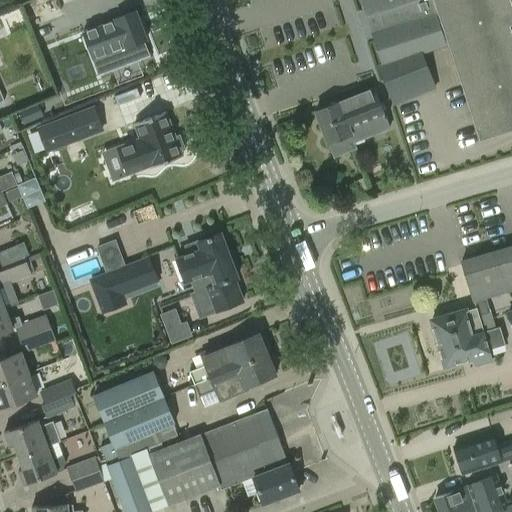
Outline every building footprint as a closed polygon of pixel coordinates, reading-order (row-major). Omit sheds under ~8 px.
[(381,65),(421,52),(449,43),(480,138),(511,127),(511,35),(508,24),(511,22),(511,0),(361,0),(366,14),(370,13),(376,32),(371,34),(381,65)] [(99,27),(84,33),(100,74),(148,56),(143,41),(146,40),(135,11),(114,19),(114,21),(99,27)] [(379,66),(381,71),(394,103),(435,88),(426,65),(421,52),(381,65),(379,66)] [(374,88),(315,111),(328,143),(351,134),(354,141),(390,127),(374,88)] [(141,144),(119,152),(127,175),(150,166),(150,167),(150,168),(182,156),(181,151),(185,149),(179,135),(175,137),(166,112),(134,124),(139,137),(141,144)] [(71,118),(36,131),(45,154),(79,141),(71,118)] [(0,191),(2,191),(17,184),(12,171),(0,176),(0,191)] [(357,191),(369,187),(366,178),(354,182),(357,191)] [(17,186),(6,190),(10,201),(21,196),(17,186)] [(217,234),(215,230),(204,235),(206,238),(184,247),(187,253),(174,258),(184,283),(190,281),(195,293),(192,294),(201,317),(243,300),(235,278),(238,277),(221,232),(217,234)] [(23,242),(0,251),(0,262),(2,266),(29,255),(23,242)] [(449,324),(490,312),(486,298),(511,290),(511,244),(460,259),(473,302),(474,301),(476,308),(469,310),(468,308),(431,319),(445,366),(460,361),(449,324)] [(149,256),(91,278),(99,301),(157,279),(149,256)] [(0,285),(0,287),(27,277),(32,275),(26,261),(0,270),(0,285)] [(56,289),(41,294),(45,307),(60,302),(56,289)] [(4,307),(0,308),(0,333),(15,328),(14,326),(21,323),(19,317),(9,320),(4,307)] [(174,310),(159,316),(165,331),(180,325),(174,310)] [(495,328),(490,312),(449,324),(460,361),(473,357),(475,364),(490,360),(487,350),(505,344),(500,326),(495,328)] [(14,326),(15,328),(19,339),(51,328),(46,314),(21,323),(14,326)] [(56,341),(51,328),(19,339),(24,352),(50,343),(56,341)] [(189,372),(194,384),(268,353),(267,351),(271,349),(265,335),(261,336),(259,333),(218,351),(217,348),(201,355),(205,365),(189,372)] [(56,341),(50,343),(54,352),(56,351),(59,350),(56,341)] [(0,383),(28,373),(20,351),(6,357),(4,353),(0,354),(0,383)] [(268,353),(194,384),(200,396),(216,390),(221,401),(237,394),(236,392),(277,374),(275,370),(279,369),(273,355),(269,356),(268,353)] [(160,355),(156,356),(155,360),(156,364),(159,365),(163,363),(165,362),(165,359),(163,356),(160,355)] [(103,421),(164,396),(153,370),(92,395),(103,421)] [(28,373),(0,383),(0,408),(10,405),(11,409),(24,405),(22,400),(37,395),(28,373)] [(68,393),(75,390),(70,378),(39,390),(44,403),(68,393)] [(68,393),(44,403),(44,404),(41,405),(46,418),(74,406),(68,393)] [(176,423),(164,396),(103,421),(115,448),(119,459),(171,437),(166,427),(176,423)] [(221,489),(254,477),(253,476),(288,463),(268,408),(200,434),(148,453),(168,505),(219,486),(221,489)] [(15,443),(19,456),(60,440),(53,421),(40,426),(37,419),(5,431),(10,445),(15,443)] [(462,473),(501,461),(511,458),(511,439),(495,444),(492,434),(454,446),(462,473)] [(60,440),(19,456),(24,468),(19,470),(24,484),(64,469),(63,468),(64,464),(66,463),(63,456),(53,460),(48,446),(60,441),(60,440)] [(103,468),(101,464),(98,465),(95,456),(66,467),(71,480),(103,468)] [(105,462),(101,464),(103,468),(107,480),(110,479),(122,511),(149,511),(153,511),(131,456),(106,466),(105,462)] [(299,489),(289,463),(254,477),(263,503),(299,489)] [(107,480),(103,468),(71,480),(75,492),(104,482),(104,481),(107,480)] [(497,494),(502,492),(496,474),(435,497),(440,511),(458,511),(457,506),(473,500),(474,503),(497,494)] [(511,511),(511,504),(508,506),(502,492),(497,494),(474,503),(473,500),(457,506),(458,511),(511,511)] [(69,511),(68,495),(51,496),(52,504),(32,506),(32,511),(69,511)] [(232,511),(237,511),(243,510),(241,505),(237,502),(229,505),(232,511)]
